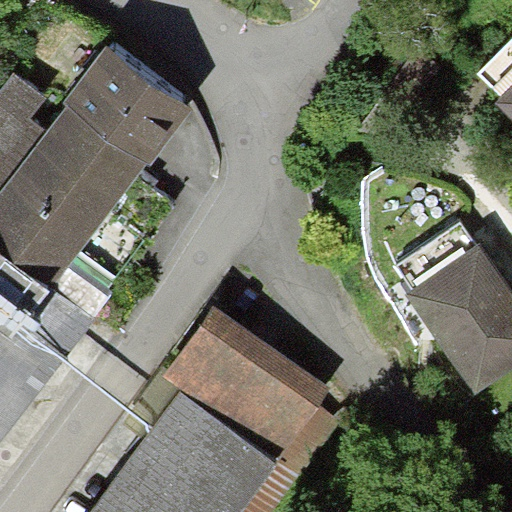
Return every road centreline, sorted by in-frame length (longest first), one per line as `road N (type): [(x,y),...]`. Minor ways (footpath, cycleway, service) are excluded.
road 1 (residential): [(235,115),(255,194),(222,222),(23,511)]
road 2 (residential): [(139,0),(216,71),(235,115)]
road 3 (residential): [(235,115),(287,65),(332,0)]
